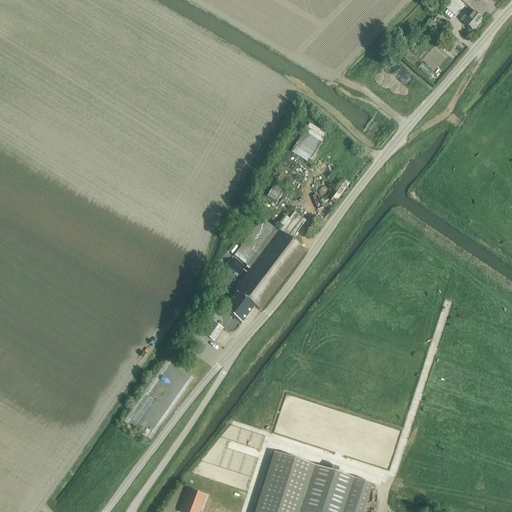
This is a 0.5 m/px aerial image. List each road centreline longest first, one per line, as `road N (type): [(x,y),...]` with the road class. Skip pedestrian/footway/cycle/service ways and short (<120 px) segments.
road 1 (unclassified): [(234,345),(266,314),(379,159),(511,7)]
road 2 (unclassified): [(105,511),(234,345)]
road 3 (unclassified): [(130,511),(234,345)]
